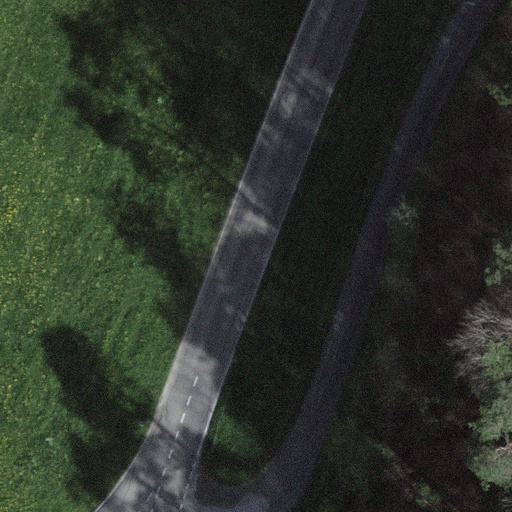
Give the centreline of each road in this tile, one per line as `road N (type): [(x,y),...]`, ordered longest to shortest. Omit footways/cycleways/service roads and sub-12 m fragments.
road 1 (track): [(211,511),(261,492),(489,0)]
road 2 (unclassified): [(148,511),(341,0)]
